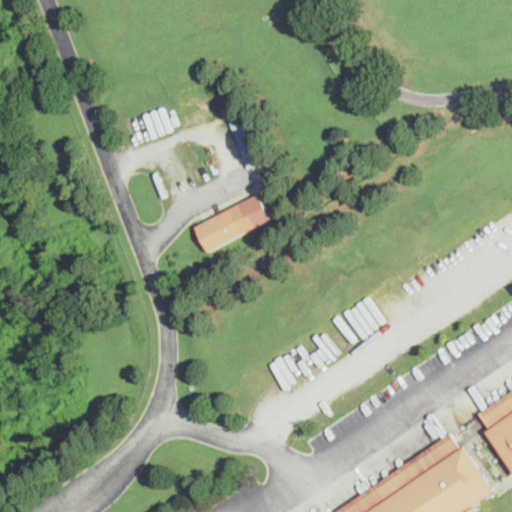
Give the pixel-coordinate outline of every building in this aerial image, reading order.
[(227,118),(222,107),(234,102),(239,113),(227,118)] [(265,163),(250,168),(232,121),(246,115),(265,163)] [(261,226),(212,252),(199,226),(243,203),(248,201),(261,226)] [(511,465),(490,432),(494,429),(483,413),(511,393),(511,465)] [(456,436),(465,449),(469,446),(500,492),(470,511),(338,511),(454,433),(456,436)]
